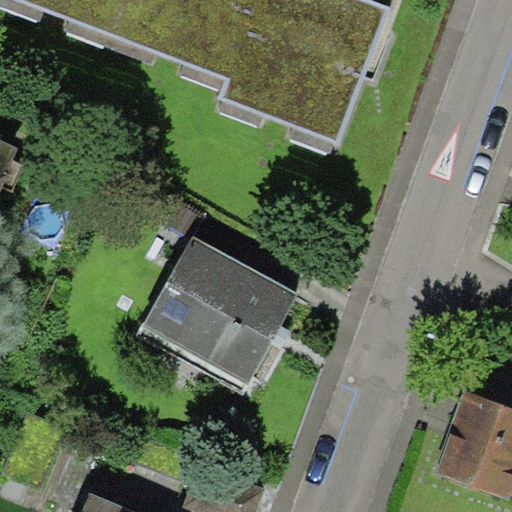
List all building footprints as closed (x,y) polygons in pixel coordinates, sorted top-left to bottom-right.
[(0,0),(221,84),(214,100),(331,144),(382,9),(358,0),(0,0)] [(2,159),(8,147),(0,143),(0,189),(7,193),(19,166),(2,159)] [(295,293),(194,237),(147,324),(248,379),(295,293)] [(511,463),(511,403),(462,385),(433,464),(503,489),(511,463)] [(57,422),(22,409),(0,466),(34,480),(57,422)] [(178,502),(203,511),(251,511),(260,490),(192,464),(178,502)] [(144,511),(79,487),(69,511),(144,511)]
